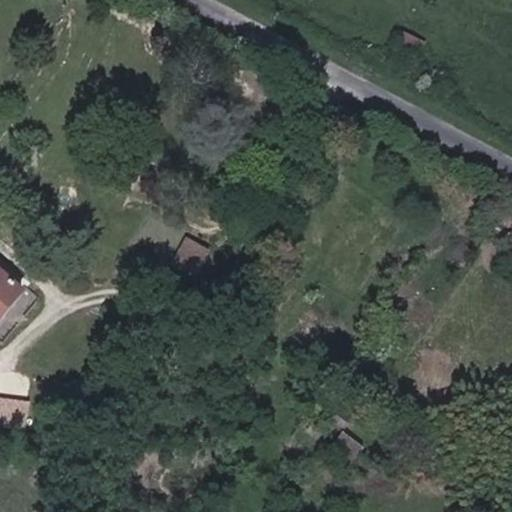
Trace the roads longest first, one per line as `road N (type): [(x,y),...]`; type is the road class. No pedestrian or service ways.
road 1 (track): [(355,83),(313,129),(277,234),(245,266),(210,291),(148,288),(69,305),(28,335),(0,373)]
road 2 (unclassified): [(196,0),(511,165)]
